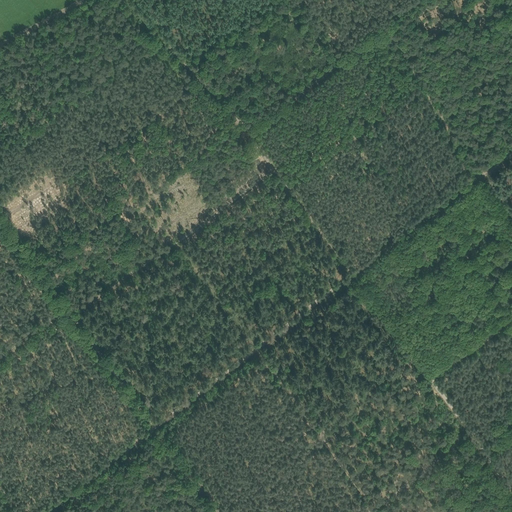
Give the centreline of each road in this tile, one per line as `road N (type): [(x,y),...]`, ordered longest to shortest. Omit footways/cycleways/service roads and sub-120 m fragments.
road 1 (track): [(0,289),(240,119),(247,126),(412,0)]
road 2 (track): [(354,274),(275,168),(73,312)]
road 3 (track): [(511,317),(429,375),(414,357),(315,430),(374,511)]
road 4 (track): [(354,274),(159,425)]
road 5 (track): [(511,152),(354,274)]
road 6 (track): [(159,425),(73,312)]
road 7 (track): [(159,425),(47,511)]
